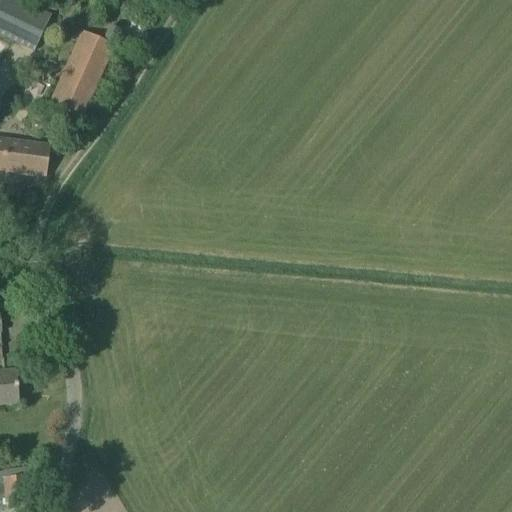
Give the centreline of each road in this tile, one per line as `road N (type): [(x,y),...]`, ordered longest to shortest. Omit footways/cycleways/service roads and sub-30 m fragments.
road 1 (unclassified): [(57,511),(73,431),(71,372),(40,281),(0,215)]
road 2 (track): [(30,263),(37,226),(189,0)]
